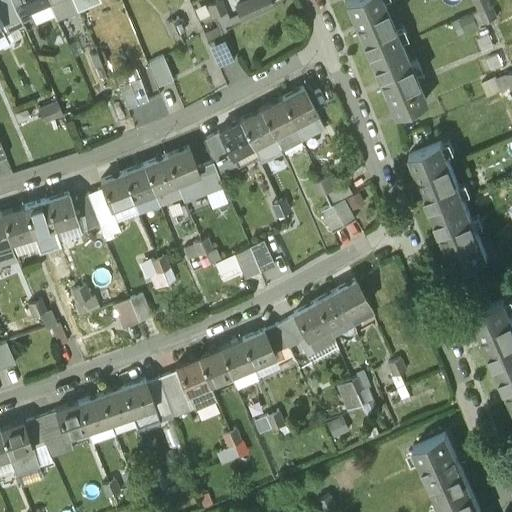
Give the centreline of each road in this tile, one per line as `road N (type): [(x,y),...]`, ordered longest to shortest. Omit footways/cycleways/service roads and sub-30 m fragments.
road 1 (residential): [(402,228),(254,305),(0,403)]
road 2 (residential): [(0,188),(163,131),(332,42)]
road 3 (residential): [(511,499),(402,228)]
road 4 (residential): [(402,228),(332,42)]
